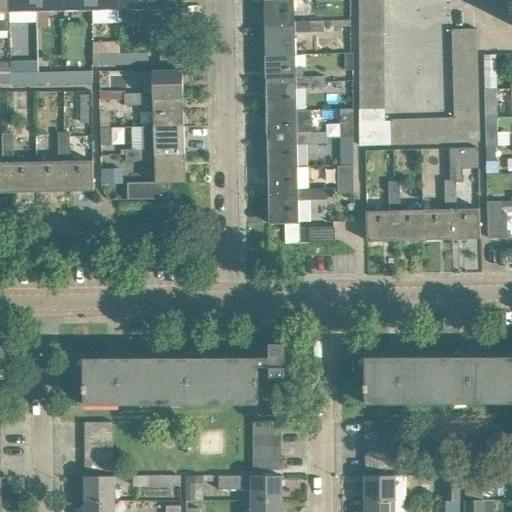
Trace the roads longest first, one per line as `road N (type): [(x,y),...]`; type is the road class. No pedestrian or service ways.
road 1 (residential): [(224,300),(220,0)]
road 2 (residential): [(325,511),(321,296)]
road 3 (residential): [(42,511),(39,303)]
road 4 (residential): [(321,296),(511,294)]
road 5 (residential): [(39,303),(224,300)]
